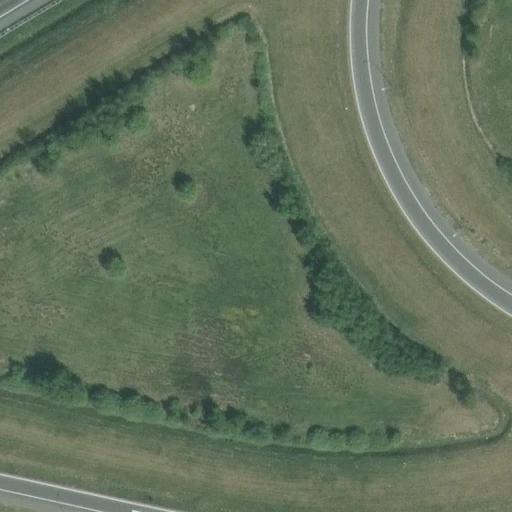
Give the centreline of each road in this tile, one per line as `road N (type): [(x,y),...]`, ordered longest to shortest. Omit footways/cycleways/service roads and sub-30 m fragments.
road 1 (motorway): [(511,304),(445,248),(394,176),(362,73),(363,0)]
road 2 (motorway): [(0,486),(138,511)]
